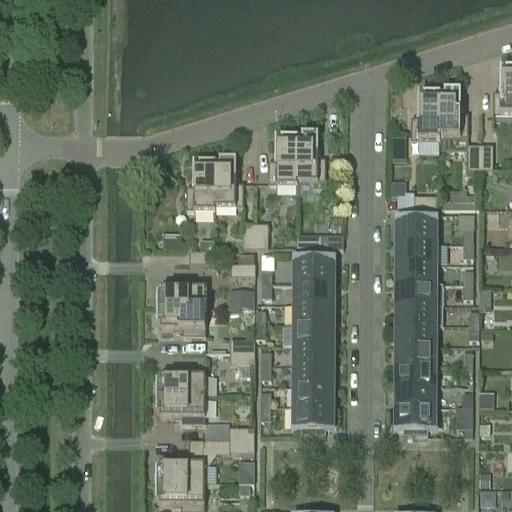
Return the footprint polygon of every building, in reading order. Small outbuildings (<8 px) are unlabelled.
[(493,98),(493,121),(511,121),(511,72),(506,73),(506,76),(501,76),(500,98),(493,98)] [(440,98),(439,147),(440,147),(440,143),(468,143),(468,120),(461,120),(461,95),(445,95),(445,98),(440,98)] [(411,123),(411,147),(439,147),(440,98),(424,98),(424,102),(418,102),(418,123),(411,123)] [(297,142),(297,187),(325,188),(326,164),(318,164),(318,139),(302,139),(302,142),(297,142)] [(268,167),(268,191),(297,191),(297,187),(297,142),(282,142),(282,146),(276,146),(276,167),(268,167)] [(467,151),(467,176),(480,176),(480,151),(467,151)] [(480,151),(480,176),(491,176),(491,151),(480,151)] [(215,168),(215,213),(243,213),(243,190),(236,190),(236,164),(220,164),(220,168),(215,168)] [(511,165),(502,165),(502,173),(511,173),(511,165)] [(186,193),(186,216),(215,216),(215,213),(215,168),(200,168),(200,171),(194,171),(194,193),(186,193)] [(442,198),(442,215),(475,215),(475,198),(442,198)] [(414,202),(414,214),(439,215),(439,202),(414,202)] [(398,228),(398,250),(435,250),(435,229),(429,229),(429,223),(404,222),(404,229),(398,228)] [(244,230),(244,255),(255,255),(255,254),(256,230),(244,230)] [(255,254),(255,255),(268,255),(268,230),(256,230),(255,254)] [(463,236),(463,250),(473,250),(473,236),(463,236)] [(297,242),(297,255),(322,255),(322,243),(297,242)] [(322,243),(322,255),(343,255),(343,243),(322,243)] [(398,250),(397,270),(435,271),(435,250),(398,250)] [(463,250),(463,264),(473,264),(473,250),(463,250)] [(190,257),(190,270),(215,270),(215,257),(190,257)] [(262,272),(276,272),(276,260),(263,259),(262,272)] [(239,260),(239,269),(254,270),(254,260),(239,260)] [(295,269),(295,290),(333,290),(334,269),(314,269),(314,263),(302,263),(302,269),(295,269)] [(397,270),(397,291),(435,291),(435,271),(397,270)] [(231,271),(231,283),(255,283),(255,271),(231,271)] [(261,275),(261,290),(262,290),(271,290),(271,275),(261,275)] [(463,277),(463,291),(473,291),(473,277),(463,277)] [(157,298),(157,313),(181,314),(206,314),(206,285),(183,285),(183,292),(161,292),(161,298),(157,298)] [(261,290),(261,304),(271,304),(271,290),(262,290),(261,290)] [(295,290),(295,311),(333,311),(333,290),(295,290)] [(397,291),(397,311),(443,312),(443,291),(435,291),(397,291)] [(463,291),(463,305),(473,305),(473,291),(463,291)] [(242,296),(242,314),(254,314),(254,296),(242,296)] [(295,311),(295,331),(333,331),(333,311),(295,311)] [(397,311),(397,332),(435,332),(443,332),(443,312),(397,311)] [(157,313),(157,329),(161,329),(161,335),(182,335),(182,342),(205,342),(206,314),(181,314),(157,313)] [(255,317),(255,331),(265,331),(265,317),(255,317)] [(469,318),(469,332),(479,332),(479,318),(469,318)] [(255,331),(255,345),(265,345),(265,331),(255,331)] [(295,331),(294,351),(333,352),(333,331),(295,331)] [(397,332),(397,352),(435,352),(435,332),(397,332)] [(469,332),(468,346),(479,346),(479,332),(469,332)] [(480,337),(480,346),(493,346),(493,337),(480,337)] [(230,346),(230,358),(255,358),(255,346),(230,346)] [(294,351),(294,372),(333,372),(333,352),(294,351)] [(397,352),(397,372),(434,372),(435,352),(397,352)] [(230,358),(230,371),(255,371),(255,358),(230,358)] [(261,358),(261,372),(271,372),(271,358),(261,358)] [(462,359),(462,373),(473,373),(473,359),(462,359)] [(261,372),(261,386),(271,386),(271,372),(261,372)] [(294,372),(294,392),(333,393),(333,372),(294,372)] [(397,372),(397,393),(434,393),(434,372),(397,372)] [(157,386),(157,402),(205,402),(205,373),(182,373),(182,380),(160,380),(160,386),(157,386)] [(462,373),(462,387),(473,387),(473,373),(462,373)] [(294,392),(294,412),(333,413),(333,393),(294,392)] [(397,393),(397,413),(434,413),(434,393),(397,393)] [(261,399),(260,413),(270,413),(271,399),(261,399)] [(462,399),(462,413),(472,413),(472,399),(462,399)] [(157,402),(157,417),(160,417),(160,423),(182,423),(182,430),(205,430),(205,402),(157,402)] [(294,412),(294,434),(301,434),(301,440),(313,440),(313,434),(332,434),(333,413),(294,412)] [(260,413),(260,427),(270,427),(270,413),(260,413)] [(397,413),(397,435),(403,435),(403,441),(427,441),(427,435),(434,435),(434,413),(397,413)] [(456,413),(456,435),(463,435),(472,435),(472,413),(462,413),(456,413)] [(480,429),(480,439),(490,439),(490,429),(480,429)] [(229,434),(229,446),(254,446),(254,434),(229,434)] [(156,474),(156,489),(183,490),(205,490),(205,486),(205,471),(209,471),(216,459),(229,459),(230,459),(254,459),(254,446),(229,446),(205,446),(204,446),(190,446),(190,461),(182,461),(182,468),(160,468),(160,474),(156,474)] [(480,480),(480,492),(489,492),(489,480),(480,480)] [(156,489),(156,505),(160,505),(160,511),(181,511),(204,511),(205,490),(183,490),(156,489)] [(239,490),(239,501),(250,501),(250,490),(239,490)] [(481,498),(481,511),(494,511),(494,498),(481,498)]
